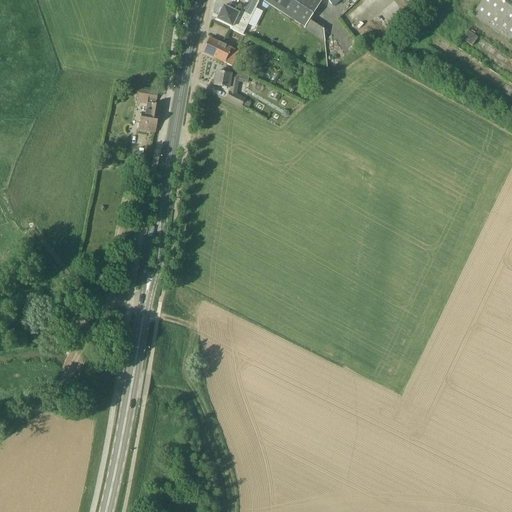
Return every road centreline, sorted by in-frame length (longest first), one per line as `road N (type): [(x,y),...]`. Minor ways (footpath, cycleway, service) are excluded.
road 1 (primary): [(105,511),(198,0)]
road 2 (track): [(0,434),(61,381),(111,307),(144,306)]
